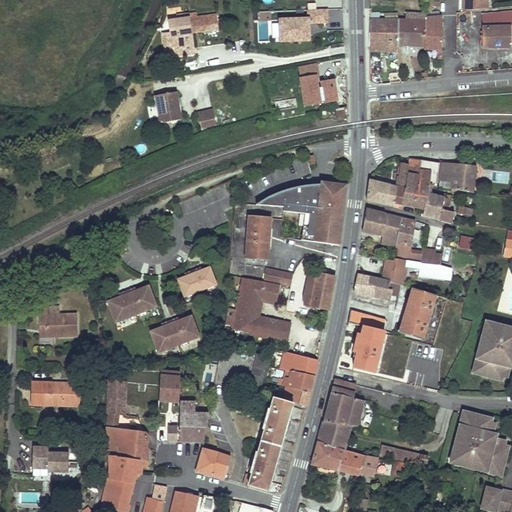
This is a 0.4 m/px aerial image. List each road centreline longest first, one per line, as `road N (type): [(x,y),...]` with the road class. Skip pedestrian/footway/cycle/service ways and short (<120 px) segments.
road 1 (secondary): [(289,506),(337,311),(359,150)]
road 2 (residential): [(359,150),(511,150)]
road 3 (residential): [(0,283),(133,220)]
road 4 (unknown): [(233,492),(239,442),(221,404),(228,354)]
road 5 (residential): [(133,220),(129,238),(139,254),(158,258),(174,249),(179,230),(171,215),(142,211)]
